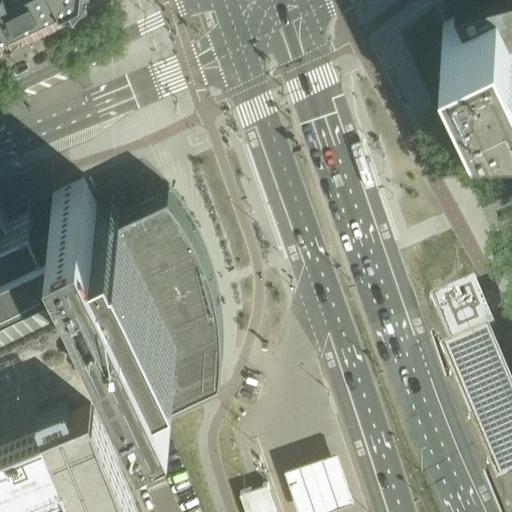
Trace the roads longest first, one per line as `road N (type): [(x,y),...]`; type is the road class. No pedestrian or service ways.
road 1 (primary): [(467,511),(292,22)]
road 2 (tertiary): [(0,151),(235,50)]
road 3 (primary): [(235,50),(321,290)]
road 4 (primary): [(321,290),(394,511)]
road 5 (tertiary): [(202,0),(0,93)]
road 6 (residential): [(167,511),(112,381),(80,372)]
